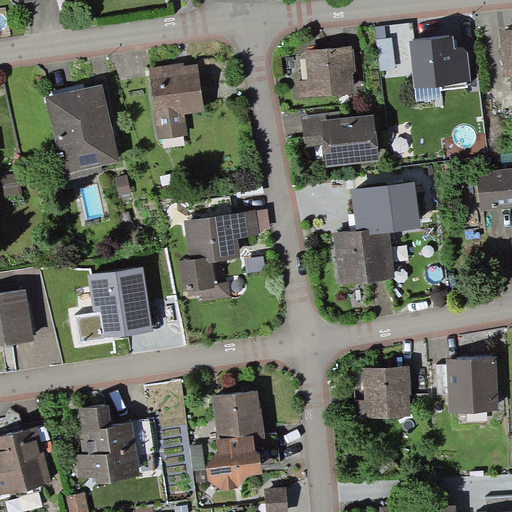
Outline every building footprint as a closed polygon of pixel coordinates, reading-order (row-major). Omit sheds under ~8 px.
[(385,25),(375,27),(376,39),(387,38),(385,25)] [(511,29),(500,30),(505,77),(511,76),(511,29)] [(454,36),(410,41),(414,88),(416,88),(440,85),(467,81),(471,81),(469,53),(463,47),(455,49),(454,36)] [(392,37),(387,38),(376,39),(380,71),(396,69),(392,37)] [(352,49),(351,46),(305,50),(308,79),(293,81),(295,99),(356,93),(354,71),(356,71),(354,49),(352,49)] [(184,63),(148,68),(159,139),(188,134),(185,114),(205,111),(197,63),(184,65),(184,63)] [(467,81),(440,85),(441,91),(467,87),(467,81)] [(50,95),(46,96),(66,181),(103,172),(101,165),(120,161),(102,83),(84,88),(50,95)] [(49,91),(50,95),(84,88),(83,83),(49,91)] [(441,91),(440,85),(416,88),(417,102),(442,99),(441,91)] [(321,121),(342,118),(341,111),(302,116),(306,147),(324,145),(321,121)] [(380,160),(374,114),(342,118),(321,121),(324,145),(327,167),(380,160)] [(511,167),(476,172),(481,211),(511,207),(511,167)] [(19,172),(0,175),(0,199),(23,195),(19,172)] [(127,175),(115,178),(119,195),(131,192),(127,175)] [(355,214),(357,230),(370,229),(370,235),(389,232),(422,228),(416,182),(352,189),(355,214)] [(256,211),(256,209),(183,220),(190,259),(178,261),(183,292),(188,291),(189,297),(201,295),(202,300),(231,296),(228,281),(216,283),(212,261),(241,257),(238,238),(260,234),(260,233),(256,211)] [(267,209),(256,211),(260,233),(271,231),(267,209)] [(350,231),(357,230),(355,214),(348,214),(350,231)] [(395,279),(389,232),(370,235),(370,229),(357,230),(350,231),(334,233),(341,286),(395,279)] [(264,256),(244,259),(246,272),(266,270),(264,256)] [(143,266),(88,275),(93,312),(75,315),(79,343),(153,331),(143,266)] [(0,344),(34,340),(25,288),(0,291),(0,344)] [(447,358),(450,411),(498,408),(495,355),(447,358)] [(410,365),(363,366),(364,398),(353,398),(353,416),(411,414),(410,365)] [(258,391),(213,396),(218,440),(216,440),(218,451),(206,466),(208,480),(222,490),(238,488),(249,476),(262,473),(261,465),(280,464),(277,433),(265,434),(262,408),(260,409),(258,391)] [(109,405),(78,409),(82,439),(80,439),(82,453),(75,454),(78,478),(95,476),(96,483),(141,477),(133,422),(112,425),(109,405)] [(0,495),(52,482),(37,427),(0,436),(0,495)] [(205,471),(202,444),(190,445),(193,472),(195,471),(205,471)] [(206,482),(205,471),(195,471),(196,482),(206,482)] [(288,511),(286,487),(264,489),(266,511),(288,511)] [(89,511),(85,492),(66,496),(69,511),(89,511)] [(511,496),(485,498),(486,511),(499,511),(511,511),(511,496)]
